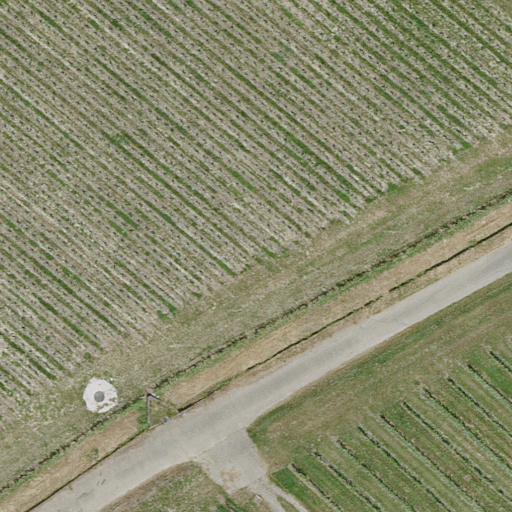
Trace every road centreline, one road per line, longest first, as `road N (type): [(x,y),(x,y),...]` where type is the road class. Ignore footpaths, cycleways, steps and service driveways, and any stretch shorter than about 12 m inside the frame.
road 1 (unclassified): [(511,257),(212,422),(72,511)]
road 2 (track): [(212,422),(301,511)]
